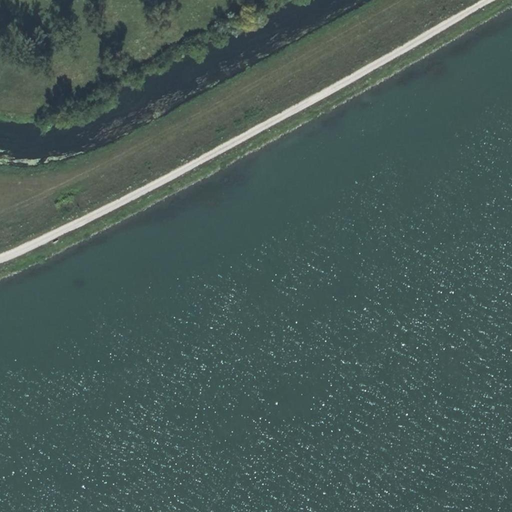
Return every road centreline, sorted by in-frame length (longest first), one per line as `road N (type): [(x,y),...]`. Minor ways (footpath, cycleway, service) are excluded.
road 1 (track): [(484,0),(167,176),(0,258)]
road 2 (track): [(0,211),(154,140),(408,0)]
